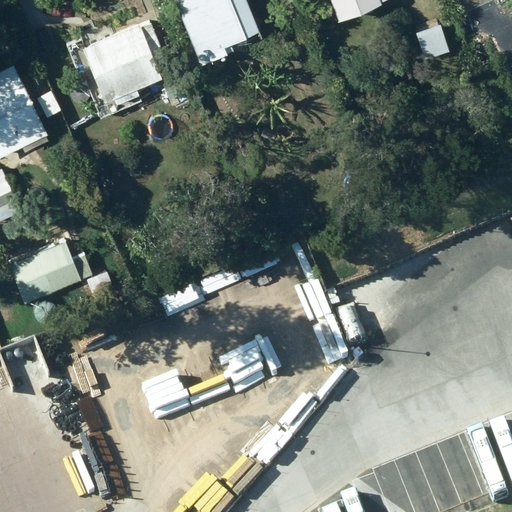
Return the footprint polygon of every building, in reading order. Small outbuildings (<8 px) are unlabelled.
[(178,0),(197,42),(224,30),(221,24),(236,17),(250,48),(269,40),(251,0),(178,0)] [(138,13),(84,34),(103,86),(111,83),(114,90),(137,81),(135,74),(160,65),(150,39),(156,36),(147,14),(139,17),(138,13)] [(448,45),(437,15),(413,24),(424,53),(448,45)] [(0,144),(46,123),(19,65),(0,73),(0,144)] [(167,91),(184,84),(178,72),(162,80),(167,91)] [(68,94),(71,96),(74,98),(78,99),(82,98),(86,96),(88,93),(90,89),(90,85),(89,82),(86,79),(83,76),(79,75),(76,75),(72,77),(69,79),(67,83),(66,86),(67,90),(68,94)] [(265,141),(305,154),(309,139),(270,126),(265,141)] [(0,193),(14,188),(2,158),(0,159),(0,193)] [(332,177),(302,191),(308,205),(339,191),(332,177)] [(62,232),(7,253),(22,291),(76,270),(62,232)] [(36,315),(39,318),(42,319),(46,320),(50,319),(53,317),(56,314),(57,311),(58,307),(56,303),(54,300),(51,297),(47,296),(43,297),(40,298),(37,300),(35,304),(34,307),(34,311),(36,315)] [(7,311),(12,328),(24,324),(18,308),(7,311)]
